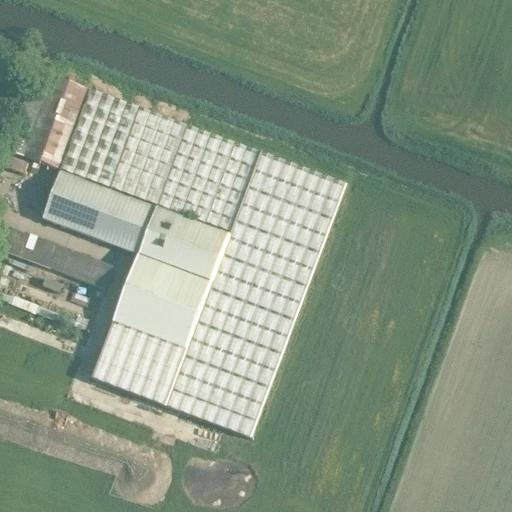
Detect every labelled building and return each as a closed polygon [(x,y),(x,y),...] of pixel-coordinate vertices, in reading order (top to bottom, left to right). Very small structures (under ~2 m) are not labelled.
[(31,70),(2,149),(60,169),(42,219),(137,255),(131,272),(90,380),(249,439),(343,184),(31,70)] [(0,97),(1,98),(8,77),(0,73),(0,97)] [(328,178),(349,184),(353,172),(332,166),(328,178)] [(10,228),(0,251),(104,289),(113,266),(10,228)] [(63,338),(82,340),(83,329),(64,327),(63,338)] [(153,413),(143,433),(164,444),(174,424),(153,413)]
